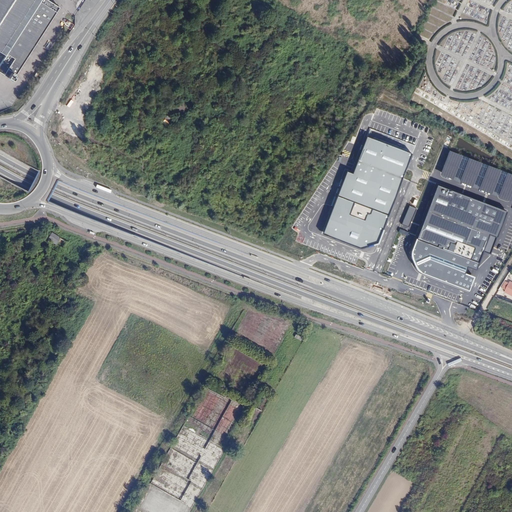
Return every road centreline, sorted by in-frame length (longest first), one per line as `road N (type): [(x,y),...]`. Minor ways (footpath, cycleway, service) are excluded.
road 1 (primary): [(511,360),(60,187),(0,156)]
road 2 (primary): [(0,169),(56,198),(511,373)]
road 3 (primary): [(511,359),(48,165)]
road 4 (primary): [(27,203),(421,345)]
road 5 (tertiary): [(361,511),(441,371)]
